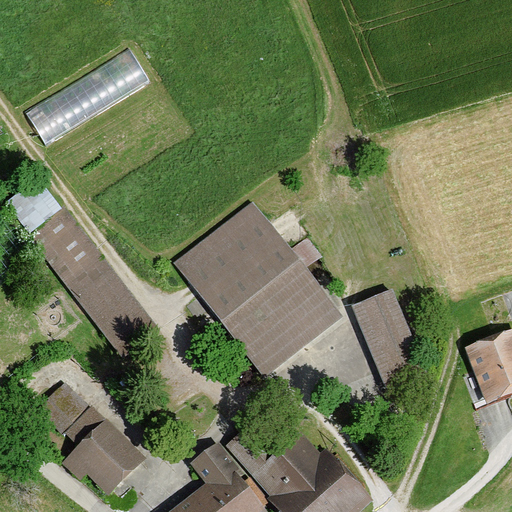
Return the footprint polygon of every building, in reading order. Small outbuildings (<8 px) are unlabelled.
[(27,109),(47,142),(152,79),(132,46),(27,109)] [(7,211),(127,365),(161,339),(41,184),(7,211)] [(175,267),(268,384),(343,324),(250,207),(175,267)] [(354,315),(390,398),(433,380),(397,297),(354,315)] [(511,339),(469,355),(491,415),(511,407),(511,339)] [(89,479),(113,501),(147,462),(62,386),(27,425),(66,461),(61,466),(83,486),(89,479)] [(231,453),(284,511),(372,511),(374,510),(307,436),(277,463),(251,435),(231,453)] [(182,511),(265,511),(216,451),(192,470),(209,491),(182,511)]
